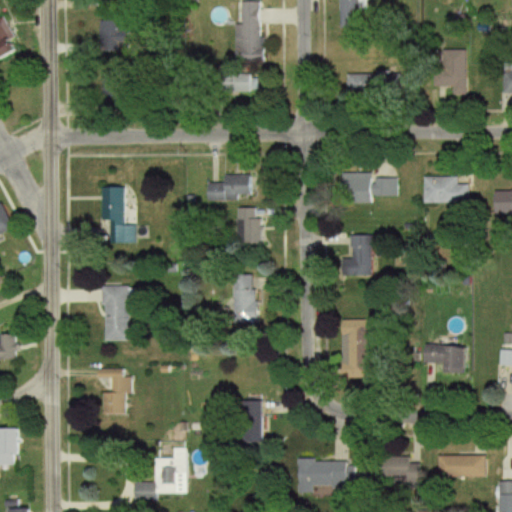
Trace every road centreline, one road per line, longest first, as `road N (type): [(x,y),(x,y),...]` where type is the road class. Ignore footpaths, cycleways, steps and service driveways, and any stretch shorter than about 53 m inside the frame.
road 1 (residential): [(511,136),(53,138),(0,154)]
road 2 (residential): [(54,511),(53,0)]
road 3 (residential): [(511,413),(339,413),(312,395),(305,137)]
road 4 (residential): [(305,137),(302,0)]
